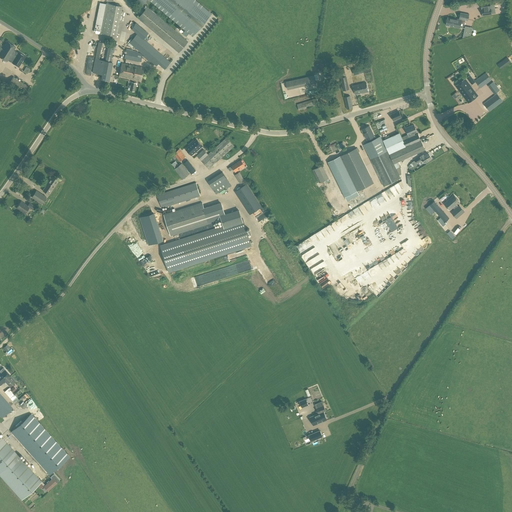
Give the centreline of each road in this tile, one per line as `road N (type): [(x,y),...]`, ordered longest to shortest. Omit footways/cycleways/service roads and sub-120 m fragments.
road 1 (unclassified): [(84,92),(275,134),(427,92)]
road 2 (unknown): [(403,196),(411,244),(377,276),(347,282),(326,252),(350,221),(380,207)]
road 3 (tertiary): [(511,214),(440,129),(427,92)]
road 4 (unclassified): [(0,195),(63,105),(84,92)]
road 5 (unknown): [(222,167),(232,183),(229,200),(207,191),(182,148),(191,134)]
